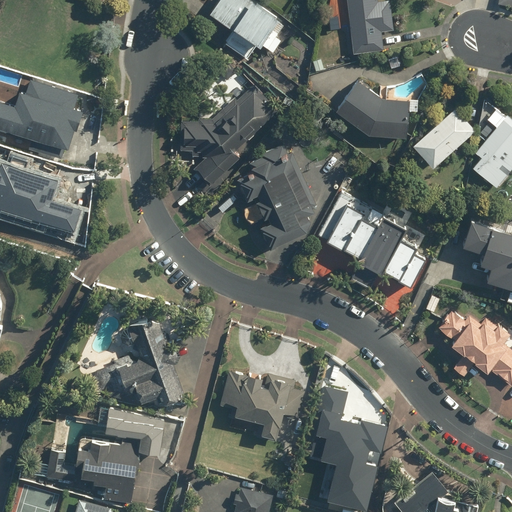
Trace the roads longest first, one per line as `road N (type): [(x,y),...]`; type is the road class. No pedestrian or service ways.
road 1 (residential): [(511,458),(449,422),(362,330),(322,308),(230,283),(191,262),(160,223),(148,202),(139,126),(158,0)]
road 2 (unknown): [(409,376),(382,437),(365,511)]
road 3 (residential): [(511,69),(471,55),(462,40),(476,21),(511,29)]
